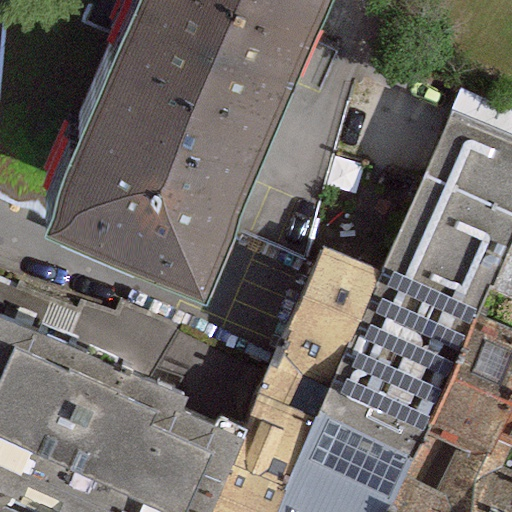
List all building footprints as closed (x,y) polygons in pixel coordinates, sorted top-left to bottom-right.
[(16,0),(0,139),(0,176),(150,238),(163,206),(205,223),(287,23),(231,0),(113,0),(101,30),(79,20),(87,0),(16,0)] [(296,0),(231,0),(287,23),(296,0)] [(314,425),(411,467),(482,307),(511,236),(511,144),(449,117),(386,261),(314,425)] [(208,511),(276,511),(314,425),(386,261),(327,240),(252,404),(208,511)] [(0,477),(86,511),(208,511),(252,404),(193,381),(196,372),(0,293),(0,477)] [(411,467),(511,511),(511,319),(482,307),(411,467)] [(314,425),(276,511),(391,511),(411,467),(314,425)] [(511,511),(411,467),(391,511),(511,511)]
